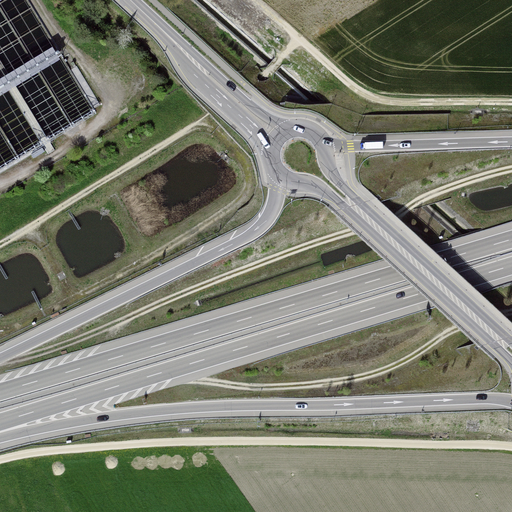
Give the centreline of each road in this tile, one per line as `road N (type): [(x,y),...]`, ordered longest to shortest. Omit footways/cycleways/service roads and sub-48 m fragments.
road 1 (motorway): [(0,421),(511,266)]
road 2 (motorway): [(511,239),(0,392)]
road 3 (motorway): [(0,434),(161,410),(511,400)]
road 4 (track): [(0,461),(28,452),(198,442),(511,446)]
road 5 (track): [(297,39),(260,78),(0,243)]
road 6 (motorway): [(276,172),(274,205),(251,234),(0,357)]
road 7 (secondary): [(276,172),(325,190),(511,362)]
road 8 (track): [(251,0),(367,100),(511,104)]
road 9 (secondary): [(511,342),(333,177),(321,143)]
road 10 (secondary): [(128,0),(277,136)]
road 11 (motorway): [(511,143),(321,143)]
